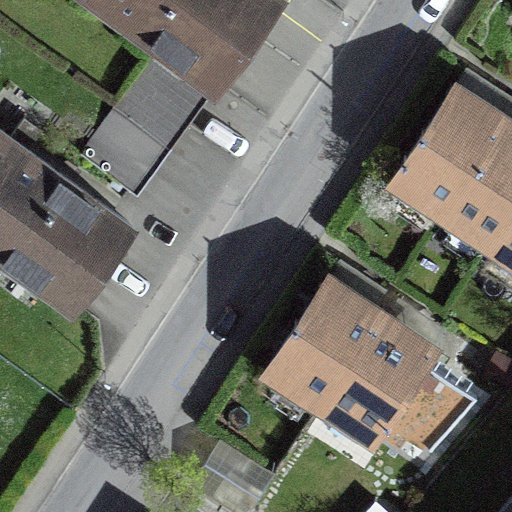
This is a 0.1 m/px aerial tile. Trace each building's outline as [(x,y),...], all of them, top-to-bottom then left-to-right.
[(276,0),(103,0),(161,41),(209,76),(217,82),(276,0)] [(161,41),(114,105),(162,140),(209,76),(161,41)] [(443,205),(504,114),(455,81),(394,173),(443,205)] [(114,105),(81,151),(129,186),(162,140),(114,105)] [(443,205),(492,237),(511,207),(511,118),(504,114),(443,205)] [(129,222),(0,129),(0,249),(72,301),(129,222)] [(511,207),(492,237),(511,250),(511,207)] [(381,308),(329,273),(269,364),(321,398),(381,308)] [(381,308),(321,398),(374,433),(434,343),(381,308)] [(511,511),(511,501),(502,511),(511,511)]
